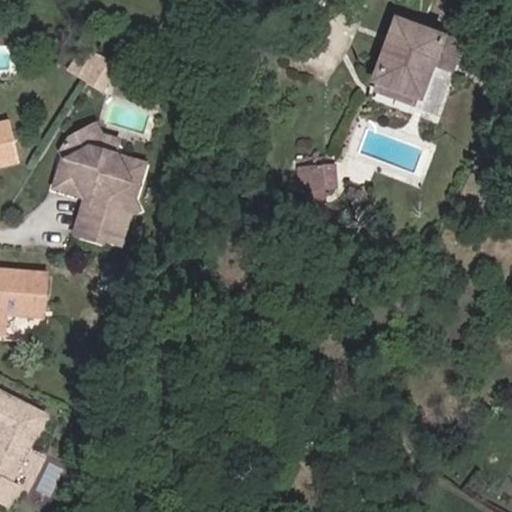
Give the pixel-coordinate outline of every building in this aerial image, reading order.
[(397,30),(382,69),(391,72),(406,34),(397,30)] [(406,34),(391,72),(382,69),(374,87),(420,105),(414,118),(431,125),(459,54),(406,34)] [(107,98),(124,71),(108,63),(92,89),(107,98)] [(420,105),(374,87),(369,101),(414,118),(420,105)] [(0,168),(26,162),(16,123),(0,127),(0,168)] [(112,165),(88,158),(78,141),(65,149),(58,163),(62,169),(60,181),(55,183),(51,198),(81,207),(70,244),(99,252),(100,249),(116,254),(125,225),(133,219),(130,210),(138,180),(118,174),(112,165)] [(318,175),(296,176),(297,198),(318,198),(318,175)] [(128,293),(130,275),(107,273),(105,291),(128,293)] [(48,328),(51,284),(0,278),(0,344),(8,345),(9,325),(48,328)] [(9,489),(42,423),(0,401),(0,510),(3,511),(6,511),(16,493),(9,489)] [(81,447),(87,434),(70,426),(64,438),(81,447)]
